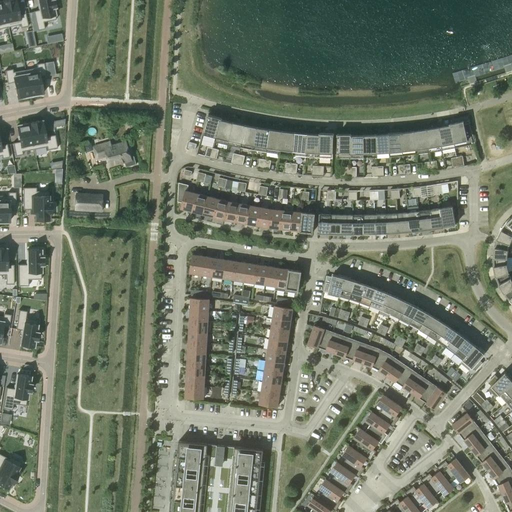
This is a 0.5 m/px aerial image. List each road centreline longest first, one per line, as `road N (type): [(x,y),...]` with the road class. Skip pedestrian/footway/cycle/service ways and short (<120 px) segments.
road 1 (residential): [(467,237),(472,171),(333,181),(178,157)]
road 2 (residential): [(297,356),(285,428),(171,417)]
road 3 (residential): [(0,497),(27,511),(39,501),(50,364)]
road 4 (residential): [(181,243),(171,417)]
road 5 (residential): [(467,237),(315,246),(312,263)]
road 6 (residential): [(70,0),(62,102),(0,115)]
road 7 (residential): [(50,364),(59,231)]
road 8 (residential): [(312,263),(181,243)]
road 9 (residential): [(297,356),(364,378),(415,411)]
